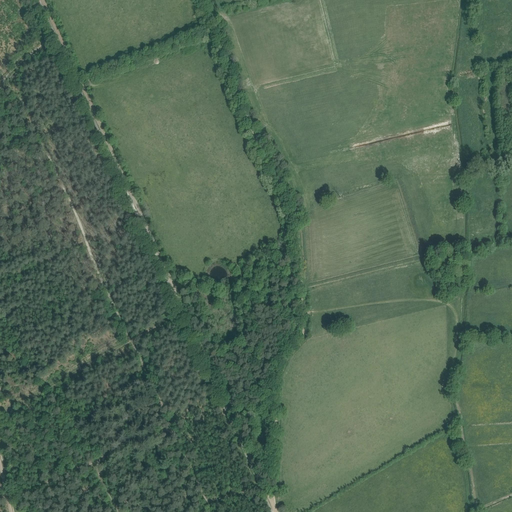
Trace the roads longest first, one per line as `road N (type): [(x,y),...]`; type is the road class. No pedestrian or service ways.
road 1 (track): [(276,511),(42,0)]
road 2 (track): [(273,506),(277,386),(283,357),(302,334),(296,220),(206,0)]
